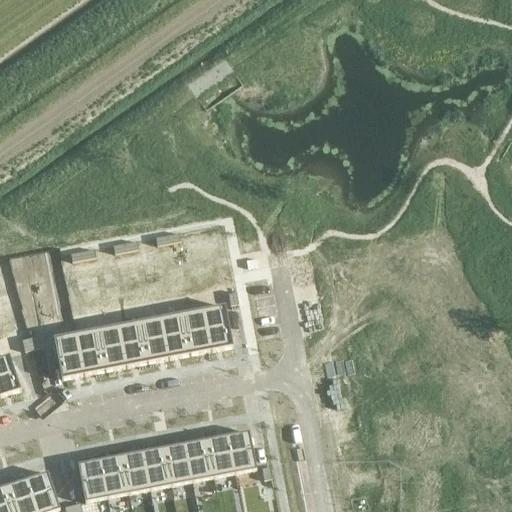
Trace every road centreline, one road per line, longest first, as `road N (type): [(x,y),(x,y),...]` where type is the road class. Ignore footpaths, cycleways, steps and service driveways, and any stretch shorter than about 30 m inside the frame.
road 1 (residential): [(511,489),(427,382),(387,292),(354,281),(282,298)]
road 2 (residential): [(296,377),(0,445)]
road 3 (unclassified): [(218,0),(0,158)]
road 4 (residential): [(321,511),(296,377)]
